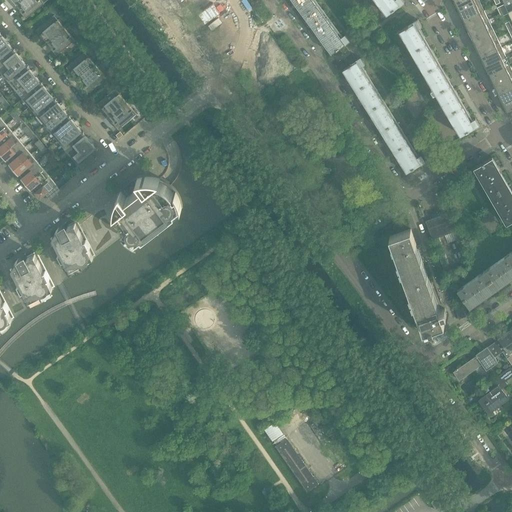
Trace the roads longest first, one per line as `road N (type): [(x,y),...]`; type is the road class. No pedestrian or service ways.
road 1 (residential): [(403,199),(272,0)]
road 2 (residential): [(333,247),(215,86)]
road 3 (residential): [(121,157),(0,10)]
road 4 (residential): [(420,364),(333,247)]
road 5 (residential): [(500,131),(428,7)]
road 6 (residential): [(503,479),(420,364)]
